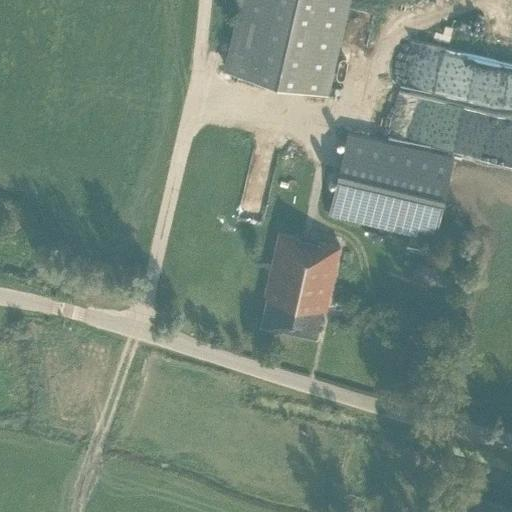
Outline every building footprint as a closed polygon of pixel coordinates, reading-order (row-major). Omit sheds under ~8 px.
[(241,0),(225,68),(326,92),(347,0),(241,0)] [(407,244),(406,244),(390,308),(441,321),(457,256),(421,247),(423,236),(433,238),(452,156),(348,132),(328,214),(410,233),(407,244)] [(257,170),(246,211),(260,215),(272,174),(257,170)] [(267,296),(260,324),(316,336),(322,309),(325,310),(340,246),(278,231),(263,296),(267,296)] [(511,511),(511,509),(459,491),(450,511),(511,511)]
